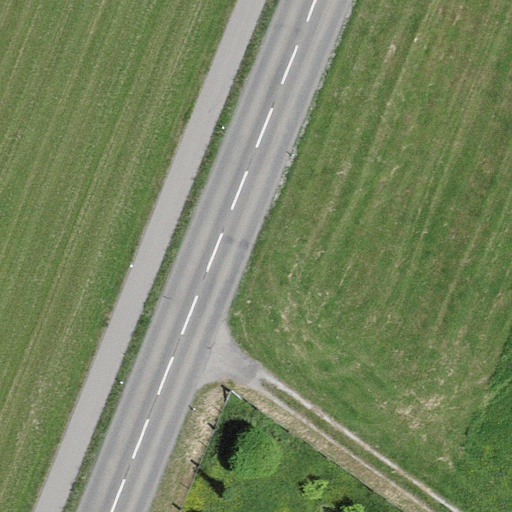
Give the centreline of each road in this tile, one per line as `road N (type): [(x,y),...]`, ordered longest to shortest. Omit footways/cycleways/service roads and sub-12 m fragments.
road 1 (tertiary): [(318,0),(116,511)]
road 2 (track): [(187,333),(447,511)]
